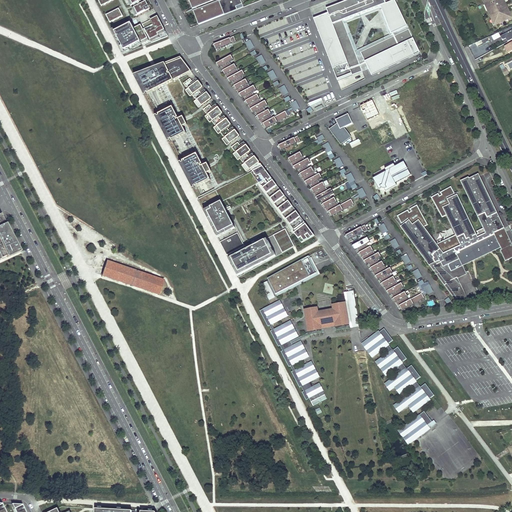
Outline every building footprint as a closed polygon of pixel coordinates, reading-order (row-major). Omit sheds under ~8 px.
[(189,0),(192,9),(196,8),(197,9),(193,11),(198,25),(243,7),(240,0),(221,0),(220,0),(189,0)] [(406,30),(404,26),(407,25),(395,0),(345,0),(332,5),(327,7),(328,11),(314,16),(338,77),(352,71),(353,74),(369,67),(372,74),(420,51),(409,28),(406,30)] [(482,0),(484,3),(485,3),(489,12),(488,12),(493,23),(495,21),(497,25),(509,20),(507,16),(510,15),(507,8),(503,10),(502,7),(504,6),(502,0),(482,0)] [(146,1),(140,4),(134,7),(132,9),(136,16),(150,9),(146,1)] [(119,9),(109,14),(113,21),(123,16),(119,9)] [(158,17),(142,25),(149,38),(151,37),(152,37),(154,38),(157,38),(158,38),(160,37),(162,36),(163,35),(167,34),(161,23),(158,17)] [(131,24),(115,32),(125,51),(141,42),(142,44),(145,42),(137,27),(134,29),(131,24)] [(125,51),(115,32),(113,33),(120,47),(121,52),(123,54),(126,53),(149,41),(148,38),(149,38),(142,25),(137,27),(145,42),(142,44),(141,42),(125,51)] [(511,30),(503,35),(500,37),(502,41),(505,39),(507,42),(511,39),(511,30)] [(151,37),(149,38),(152,43),(168,37),(167,34),(163,35),(162,36),(160,37),(158,38),(157,38),(154,38),(152,37),(151,37)] [(220,48),(236,42),(234,36),(215,44),(216,46),(215,46),(217,52),(221,51),(220,48)] [(144,96),(148,94),(139,76),(182,59),(181,57),(134,76),(144,96)] [(223,70),(224,70),(231,66),(229,62),(227,58),(218,62),(220,65),(221,67),(223,70)] [(182,59),(139,76),(148,94),(191,71),(182,59)] [(237,73),(238,73),(236,69),(237,69),(234,64),(231,66),(224,70),(225,71),(226,73),(224,74),(227,79),(228,79),(227,79),(230,77),(237,73)] [(234,86),(236,85),(242,81),(243,81),(241,77),(239,72),(238,73),(237,73),(230,77),(232,81),(232,82),(234,86)] [(239,94),(241,93),(248,89),(248,88),(249,88),(247,84),(248,84),(246,79),(243,81),(242,81),(236,85),(237,87),(238,89),(236,90),(238,94),(239,94)] [(203,110),(210,105),(205,99),(201,94),(197,88),(192,82),(186,87),(191,92),(188,95),(192,100),(195,98),(199,104),(196,106),(201,112),(203,110)] [(197,88),(201,94),(206,90),(201,85),(197,88)] [(246,101),(247,100),(254,96),(255,96),(253,92),(250,87),(249,88),(248,88),(248,89),(241,93),(242,95),(244,97),(245,101),(246,101)] [(250,109),(253,108),(260,103),(258,100),(260,99),(257,94),(255,96),(254,96),(247,100),(248,102),(249,104),(247,105),(250,109)] [(205,99),(210,105),(214,102),(210,96),(205,99)] [(371,102),(361,106),(368,121),(380,116),(373,101),(371,102)] [(255,112),(257,116),(258,115),(265,112),(265,111),(266,111),(264,107),(261,103),(260,103),(253,108),(254,110),(255,112)] [(226,146),(235,139),(231,134),(227,128),(223,122),(218,117),(214,111),(210,105),(203,110),(208,115),(205,118),(209,123),(212,121),(216,127),(214,129),(218,135),(221,133),(225,138),(222,140),(226,146)] [(214,111),(218,117),(223,113),(218,107),(214,111)] [(178,118),(173,108),(159,115),(162,121),(161,122),(165,128),(166,128),(172,140),(186,133),(183,127),(187,125),(183,117),(177,120),(177,119),(178,118)] [(261,124),(263,123),(271,119),(272,118),(270,115),(271,114),(269,109),(266,111),(265,111),(265,112),(258,115),(260,117),(261,119),(259,120),(261,124)] [(265,127),(266,129),(279,122),(288,117),(285,111),(276,116),(273,118),(272,118),(271,119),(263,123),(265,127)] [(341,145),(351,137),(344,128),(353,124),(348,114),(340,118),(336,120),(338,124),(329,130),(341,145)] [(162,121),(159,115),(155,117),(169,143),(172,140),(166,128),(165,128),(161,122),(162,121)] [(223,122),(227,128),(231,125),(227,119),(223,122)] [(236,130),(231,134),(235,139),(240,136),(236,130)] [(280,145),(281,147),(279,147),(281,150),(282,153),(287,150),(286,148),(302,141),(299,135),(280,145)] [(251,169),(253,171),(262,166),(260,164),(259,163),(255,165),(251,160),(246,154),(242,148),(238,143),(232,147),(236,153),(233,155),(237,161),(240,159),(245,165),(242,167),(246,172),(251,169)] [(247,145),(242,148),(246,154),(251,151),(247,145)] [(306,159),(304,156),(305,155),(303,151),(290,157),(292,160),(292,161),(290,163),(293,167),(293,166),(296,165),(304,161),(306,159)] [(190,174),(197,187),(210,180),(207,174),(211,171),(207,164),(201,167),(201,165),(202,165),(197,154),(183,162),(187,168),(186,169),(189,175),(190,174)] [(255,157),(251,160),(255,165),(259,163),(259,162),(255,157)] [(304,161),(296,165),(297,168),(298,170),(300,173),(300,174),(302,173),(308,169),(307,165),(304,161)] [(187,168),(183,162),(179,163),(193,189),(197,187),(190,174),(189,175),(186,169),(187,168)] [(411,175),(404,162),(402,163),(409,176),(411,175)] [(386,171),(377,176),(379,178),(377,180),(380,186),(381,187),(381,188),(382,188),(383,188),(384,189),(385,189),(386,188),(387,188),(396,183),(409,176),(402,163),(395,166),(386,171)] [(294,232),(302,243),(315,236),(271,177),(262,166),(253,171),(251,172),(295,231),(294,232)] [(315,176),(313,172),(314,172),(312,167),(308,169),(302,173),(303,176),(304,177),(302,178),(304,182),(305,182),(307,180),(314,176),(315,176)] [(251,172),(216,190),(221,202),(257,183),(292,230),(291,231),(293,234),(294,232),(295,231),(251,172)] [(504,259),(511,255),(511,247),(508,238),(505,239),(502,233),(503,233),(501,229),(503,228),(495,211),(494,211),(492,206),(493,206),(491,203),(489,204),(486,200),(489,198),(488,196),(487,196),(485,191),(486,191),(483,186),(480,181),(481,181),(478,174),(469,179),(469,177),(461,181),(463,183),(466,188),(465,188),(467,193),(468,193),(470,198),(472,203),(473,203),(475,208),(474,208),(477,213),(478,213),(479,215),(478,216),(484,228),(477,231),(478,234),(476,235),(475,232),(474,232),(472,228),(472,227),(470,222),(469,223),(467,218),(468,218),(465,213),(464,213),(462,208),(463,208),(460,203),(457,198),(458,198),(457,195),(453,197),(452,195),(455,194),(451,187),(448,188),(449,189),(444,191),(444,190),(440,192),(442,195),(440,196),(438,194),(431,197),(433,200),(434,200),(436,204),(435,205),(438,210),(439,209),(441,214),(442,217),(444,217),(448,215),(457,234),(454,235),(438,244),(436,245),(423,228),(424,227),(428,225),(426,222),(423,218),(424,218),(421,213),(420,213),(419,210),(419,209),(417,205),(410,209),(412,212),(409,213),(408,210),(405,212),(405,213),(401,215),(400,215),(398,216),(403,225),(401,226),(403,229),(404,228),(407,233),(406,233),(410,238),(410,237),(413,242),(416,247),(417,246),(420,250),(419,251),(423,255),(427,259),(426,260),(427,262),(434,259),(435,262),(430,265),(457,301),(459,301),(458,299),(464,296),(458,282),(455,283),(454,280),(457,279),(455,275),(464,271),(460,264),(459,260),(497,242),(499,246),(500,249),(499,249),(504,259)] [(313,188),(320,184),(318,180),(316,176),(315,176),(314,176),(307,180),(309,184),(310,185),(311,189),(313,188)] [(379,178),(377,176),(373,178),(379,190),(382,188),(381,188),(381,187),(380,186),(377,180),(379,178)] [(326,191),(324,188),(326,187),(323,182),(320,184),(313,188),(315,192),(313,193),(314,194),(315,197),(316,197),(318,196),(326,192),(326,191)] [(385,189),(384,189),(386,192),(386,191),(397,185),(396,183),(387,188),(386,188),(385,189)] [(326,192),(318,196),(320,199),(321,200),(323,204),(324,203),(334,197),(336,197),(334,193),(331,188),(328,190),(326,191),(326,192)] [(338,206),(336,203),(337,202),(334,197),(324,203),(326,207),(325,208),(327,212),(329,211),(337,207),(338,206)] [(332,217),(344,210),(343,209),(347,207),(348,208),(354,205),(351,199),(339,206),(338,206),(337,207),(329,211),(331,216),(332,217)] [(228,210),(227,208),(225,209),(221,202),(211,207),(212,209),(208,212),(219,234),(234,226),(226,211),(228,210)] [(235,228),(234,226),(219,234),(208,212),(212,209),(211,207),(206,210),(204,211),(217,237),(235,228)] [(1,213),(0,213),(0,254),(2,258),(7,256),(7,258),(21,251),(8,226),(7,223),(6,223),(1,213)] [(448,215),(444,217),(454,235),(457,234),(448,215)] [(352,239),(368,230),(365,225),(347,235),(348,237),(347,237),(350,242),(353,240),(352,239)] [(438,244),(428,225),(424,227),(423,228),(436,245),(438,244)] [(273,235),(283,253),(292,248),(283,230),(273,235)] [(238,233),(220,242),(222,246),(240,236),(238,233)] [(240,236),(222,246),(227,255),(244,246),(240,236)] [(241,275),(276,256),(267,239),(265,240),(272,255),(239,272),(231,257),(229,259),(238,277),(241,275)] [(361,251),(368,248),(366,244),(364,239),(355,244),(357,249),(359,253),(361,251)] [(255,242),(252,244),(254,246),(231,257),(239,272),(272,255),(265,240),(256,244),(255,242)] [(459,260),(460,264),(499,246),(497,242),(459,260)] [(373,255),(374,255),(372,251),(373,251),(371,246),(368,248),(361,251),(363,256),(361,257),(363,261),(364,261),(366,260),(373,256),(373,255)] [(379,263),(378,260),(375,255),(374,255),(373,255),(373,256),(366,260),(369,264),(371,268),(372,267),(379,263)] [(276,294),(317,272),(309,256),(267,278),(270,282),(276,294)] [(137,271),(107,261),(102,275),(133,285),(137,271)] [(378,275),(386,270),(383,267),(385,266),(382,261),(379,263),(372,267),(374,271),(372,272),(375,276),(378,275)] [(386,270),(378,275),(380,279),(382,283),(383,282),(390,278),(391,278),(389,275),(386,270)] [(164,280),(137,271),(133,285),(159,294),(164,280)] [(278,297),(319,274),(317,272),(276,294),(278,297)] [(396,286),(394,282),(396,281),(394,277),(393,277),(391,278),(390,278),(383,282),(386,286),(388,290),(389,290),(396,286)] [(276,294),(270,282),(262,286),(269,298),(276,294)] [(402,293),(400,290),(398,285),(396,286),(389,290),(391,294),(393,298),(395,297),(402,294),(402,293)] [(349,302),(347,292),(346,292),(352,325),(360,324),(354,291),(355,301),(349,302)] [(347,292),(349,302),(355,301),(354,291),(347,292)] [(407,301),(408,301),(406,297),(407,296),(405,292),(402,293),(402,294),(395,297),(397,301),(395,302),(397,307),(399,306),(400,305),(408,301),(407,301)] [(402,311),(425,299),(424,297),(422,293),(421,293),(409,300),(408,301),(407,301),(408,301),(400,305),(399,306),(402,311)] [(280,301),(274,304),(282,319),(287,316),(280,301)] [(349,324),(345,303),(333,305),(334,310),(318,312),(317,308),(305,310),(308,331),(321,329),(321,328),(320,325),(336,322),(336,325),(337,326),(349,324)] [(270,306),(260,311),(268,326),(270,325),(272,330),(270,331),(278,347),(280,346),(283,352),(282,353),(289,367),(291,366),(293,371),(291,372),(299,387),(301,386),(304,391),(302,392),(306,400),(309,398),(313,406),(321,401),(317,392),(314,393),(312,390),(315,388),(314,386),(311,381),(314,380),(306,364),(295,370),(292,365),(303,359),(295,344),(292,345),(290,341),(293,339),(285,324),(274,329),(271,324),(282,319),(274,304),(270,306)] [(290,321),(285,324),(293,339),(298,336),(290,321)] [(393,340),(384,329),(377,334),(376,333),(367,340),(377,354),(384,349),(388,353),(381,358),(391,372),(398,367),(401,372),(394,377),(405,391),(412,385),(415,390),(408,395),(418,409),(428,402),(427,401),(426,399),(428,398),(429,399),(434,395),(425,384),(420,387),(415,381),(420,377),(412,365),(407,369),(402,362),(407,358),(398,347),(393,351),(388,344),(393,340)] [(373,358),(377,354),(367,340),(362,343),(373,358)] [(308,357),(301,341),(295,344),(303,359),(308,357)] [(381,358),(376,362),(386,376),(391,372),(381,358)] [(319,377),(311,362),(306,364),(314,380),(319,377)] [(405,391),(394,377),(385,384),(390,391),(394,387),(400,394),(405,391)] [(327,399),(319,383),(314,386),(315,388),(312,390),(314,393),(317,392),(321,401),(327,399)] [(418,409),(408,395),(394,406),(399,412),(408,405),(414,412),(418,409)] [(430,429),(427,425),(432,422),(424,411),(403,427),(413,441),(430,429)] [(430,429),(437,424),(434,420),(432,422),(427,425),(430,429)] [(413,441),(403,427),(398,431),(409,445),(413,441)]
